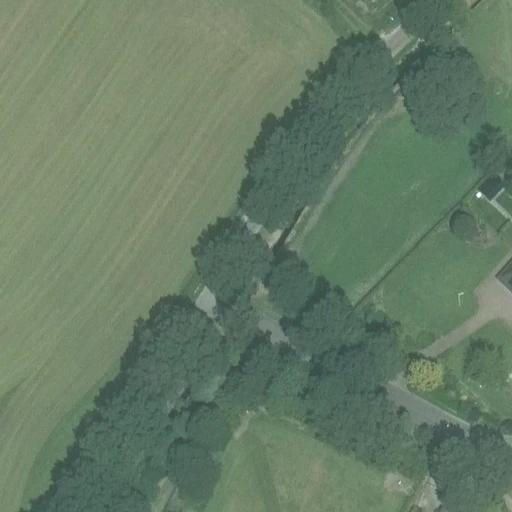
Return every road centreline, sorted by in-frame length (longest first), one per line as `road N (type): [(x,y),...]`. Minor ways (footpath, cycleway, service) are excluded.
road 1 (unclassified): [(201,296),(290,158),(436,0)]
road 2 (unclassified): [(511,449),(458,436),(201,296)]
road 3 (unclassified): [(63,511),(201,296)]
